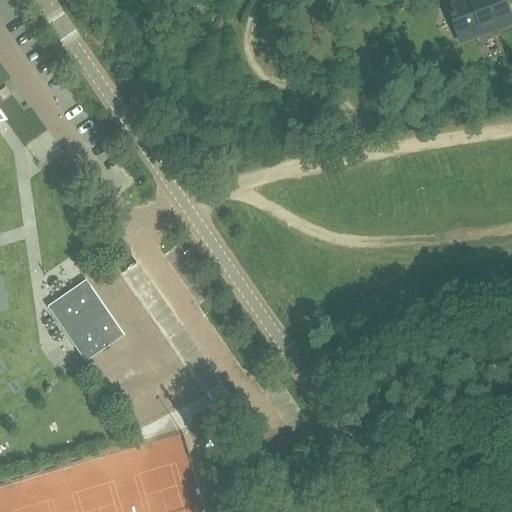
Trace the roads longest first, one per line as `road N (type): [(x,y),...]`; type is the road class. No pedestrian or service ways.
road 1 (unclassified): [(393,511),(167,196)]
road 2 (unclassified): [(167,196),(511,120)]
road 3 (unclassified): [(167,196),(28,0)]
